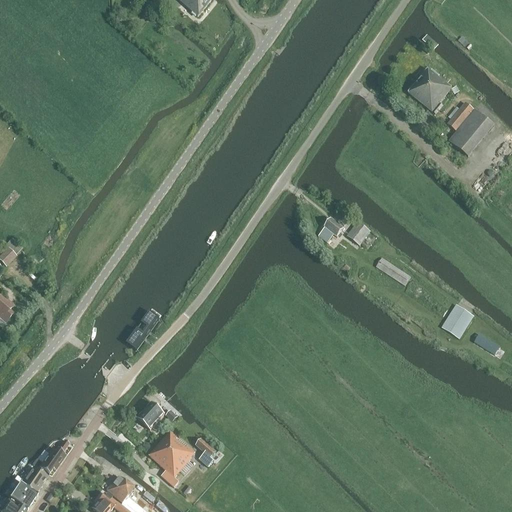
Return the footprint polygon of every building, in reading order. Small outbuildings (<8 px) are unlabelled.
[(177,0),(198,18),(212,0),(177,0)] [(470,45),(462,38),(458,42),(466,49),(470,45)] [(442,72),(447,66),(440,60),(435,66),(442,72)] [(408,94),(432,113),(451,90),(427,70),(408,94)] [(465,104),(460,111),(457,108),(448,118),(452,121),(447,126),(455,132),(473,111),(465,104)] [(436,116),(443,108),(440,105),(433,114),(436,116)] [(494,127),(475,112),(449,143),(468,158),(494,127)] [(343,230),(342,229),(344,227),(340,224),(338,226),(331,220),(324,229),(325,229),(319,237),(327,244),(334,236),(337,239),(343,230)] [(358,223),(347,237),(359,247),(362,243),(370,250),(376,242),(368,235),(370,233),(358,223)] [(19,255),(23,246),(11,241),(7,249),(19,255)] [(0,258),(0,262),(6,268),(16,257),(8,250),(0,258)] [(376,268),(405,287),(410,278),(382,259),(376,268)] [(8,301),(6,303),(0,297),(0,320),(5,325),(13,316),(9,313),(13,309),(8,305),(10,303),(8,301)] [(442,329),(459,340),(473,317),(456,307),(442,329)] [(150,319),(131,344),(140,350),(159,326),(150,319)] [(473,343),(494,357),(499,348),(479,335),(473,343)] [(154,402),(165,416),(170,411),(159,398),(154,402)] [(164,415),(151,404),(137,421),(150,432),(164,415)] [(168,419),(173,423),(177,418),(170,412),(166,417),(168,419)] [(167,429),(173,423),(168,419),(163,426),(167,429)] [(161,477),(174,489),(179,483),(175,479),(191,461),(191,460),(195,454),(171,433),(149,457),(166,472),(161,477)] [(49,476),(53,471),(55,473),(66,458),(63,455),(70,446),(65,442),(55,455),(52,452),(49,456),(44,453),(38,461),(41,463),(40,463),(43,465),(39,469),(49,476)] [(203,457),(198,463),(207,471),(212,465),(209,463),(215,457),(200,443),(194,449),(203,457)] [(20,484),(36,495),(48,479),(33,469),(26,479),(24,478),(20,484)] [(121,504),(130,511),(146,511),(128,496),(133,490),(118,477),(106,492),(121,504)] [(36,495),(20,484),(9,500),(27,511),(37,496),(36,495)] [(91,510),(94,511),(111,511),(113,509),(116,511),(127,511),(125,510),(125,511),(117,504),(105,495),(91,510)] [(26,511),(27,511),(9,500),(6,505),(14,510),(12,511),(26,511)]
